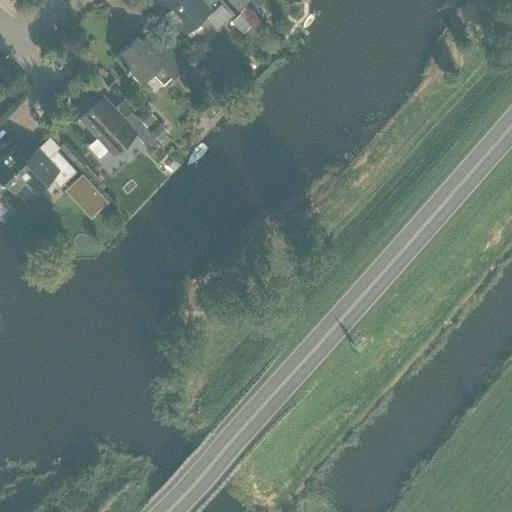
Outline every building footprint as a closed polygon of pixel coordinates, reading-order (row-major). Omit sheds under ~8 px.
[(154,0),(151,3),(164,17),(166,15),(183,33),(203,15),(216,29),(234,13),(222,0),(154,0)] [(246,0),(228,0),(237,9),(243,3),(246,0)] [(243,3),(237,9),(240,13),(251,25),(257,30),(263,24),(243,3)] [(232,20),(244,32),(251,25),(240,13),(232,20)] [(184,64),(152,30),(142,40),(137,35),(115,56),(128,70),(129,68),(141,81),(152,71),(163,83),(184,64)] [(77,51),(66,39),(48,57),(58,68),(77,51)] [(102,96),(81,116),(99,136),(89,146),(99,157),(110,147),(111,149),(133,129),(145,142),(152,135),(132,112),(124,119),(102,96)] [(157,118),(147,108),(138,117),(147,127),(157,118)] [(170,132),(160,122),(151,131),(160,141),(170,132)] [(167,137),(161,143),(165,147),(171,141),(167,137)] [(87,163),(66,140),(59,146),(80,169),(87,163)] [(60,186),(76,170),(56,149),(48,157),(37,146),(26,157),(15,145),(0,159),(0,176),(14,191),(25,180),(36,192),(52,177),(60,186)] [(82,176),(75,183),(101,211),(109,205),(82,176)] [(121,194),(120,193),(111,183),(104,190),(103,191),(114,201),(120,195),(121,194)]
